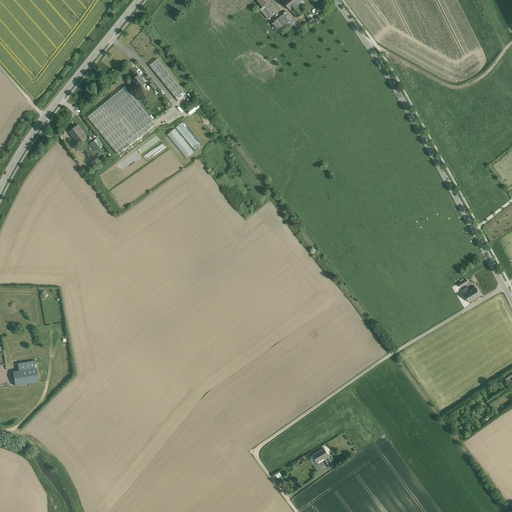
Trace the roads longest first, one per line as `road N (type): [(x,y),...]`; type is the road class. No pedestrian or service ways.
road 1 (tertiary): [(336,0),(511,300)]
road 2 (secondary): [(139,0),(45,117),(0,189)]
road 3 (track): [(379,49),(456,87),(488,71),(511,40)]
